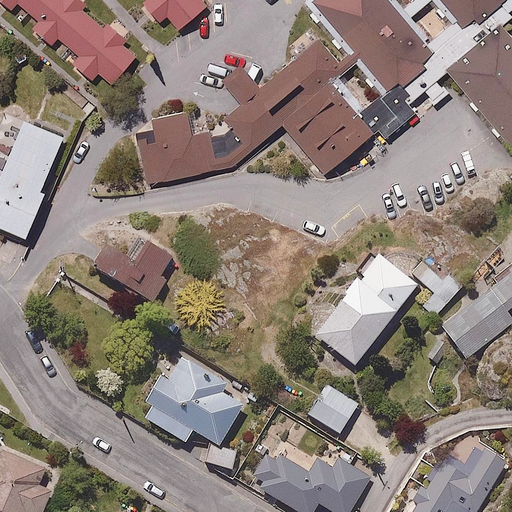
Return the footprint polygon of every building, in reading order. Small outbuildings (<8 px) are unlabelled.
[(61,32),(83,51),(73,63),(92,79),(102,67),(115,79),(137,54),(123,42),(131,33),(113,18),(105,27),(82,7),(88,0),(3,0),(14,8),(21,0),(22,0),(40,15),(32,24),(53,41),(61,32)] [(511,0),(303,0),(301,2),(327,33),(263,85),(242,59),(223,75),(243,99),(240,106),(224,114),(201,120),(197,104),(136,120),(153,182),(237,160),(286,121),(326,172),(379,131),(386,140),(450,90),(438,76),(448,68),(511,149),(511,19),(510,17),(511,15),(511,0)] [(207,0),(143,0),(161,21),(170,13),(180,24),(207,0)] [(22,112),(0,161),(0,221),(31,236),(53,188),(42,183),(65,131),(22,112)] [(174,252),(148,234),(132,256),(109,241),(97,259),(154,297),(170,272),(163,268),(174,252)] [(307,325),(354,362),(421,280),(375,243),(307,325)] [(511,271),(444,326),(468,356),(511,321),(511,271)] [(222,442),(246,395),(225,384),(228,378),(182,355),(173,374),(162,368),(139,414),(190,440),(195,428),(222,442)] [(360,401),(327,379),(305,411),(339,433),(360,401)] [(466,511),(476,511),(508,454),(471,435),(456,463),(441,455),(425,484),(421,481),(412,497),(416,499),(409,511),(465,511),(466,511)] [(337,511),(350,511),(372,475),(323,443),(315,458),(282,439),(274,453),(268,450),(255,474),(262,478),(257,486),(302,511),(317,511),(322,504),(337,511)] [(0,511),(41,511),(51,491),(42,487),(50,468),(0,446),(0,511)]
